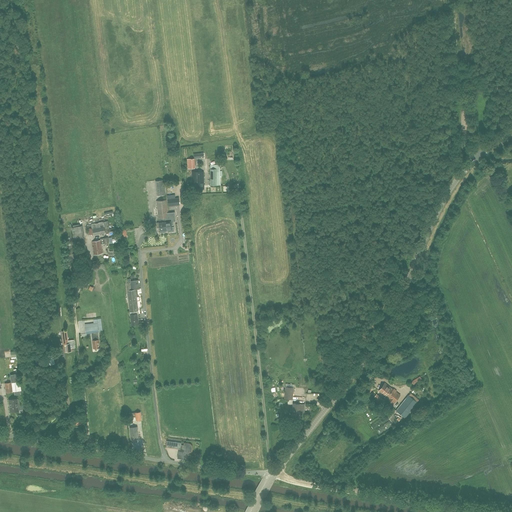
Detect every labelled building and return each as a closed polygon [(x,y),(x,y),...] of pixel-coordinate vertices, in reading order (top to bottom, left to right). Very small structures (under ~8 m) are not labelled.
[(187,159),(187,162),(187,169),(195,169),(194,159),(187,159)] [(211,186),(220,185),(220,165),(210,165),(210,169),(211,186)] [(196,189),(204,189),(203,172),(192,172),(192,182),(195,182),(196,189)] [(166,195),(164,180),(155,181),(157,196),(166,195)] [(167,199),(168,206),(179,205),(180,205),(179,198),(178,198),(176,198),(167,199)] [(159,228),(160,232),(166,232),(166,230),(164,219),(168,218),(168,213),(166,200),(157,201),(159,222),(157,223),(157,228),(159,228)] [(164,219),(166,230),(168,230),(168,232),(174,231),(174,227),(172,227),(171,226),(174,225),(173,222),(176,222),(175,212),(168,213),(168,218),(164,219)] [(105,233),(114,231),(113,228),(109,229),(108,221),(91,224),(92,229),(88,229),(89,236),(92,235),(94,235),(105,233)] [(82,226),(73,228),(75,238),(84,236),(82,226)] [(100,239),(100,241),(92,242),(94,255),(102,253),(101,247),(105,246),(105,244),(109,243),(108,238),(103,239),(100,239)] [(137,289),(139,289),(138,280),(126,282),(127,290),(130,315),(132,325),(138,324),(137,314),(138,314),(137,297),(138,297),(137,289)] [(64,352),(72,351),(71,343),(70,344),(70,341),(68,342),(66,331),(62,332),(64,352)] [(93,349),(100,348),(99,340),(96,340),(95,336),(92,336),(92,340),(93,349)] [(10,374),(11,383),(5,384),(6,393),(14,392),(20,391),(21,391),(20,382),(19,373),(10,374)] [(422,379),(420,376),(414,380),(411,385),(413,386),(416,383),(422,379)] [(376,385),(373,383),(368,390),(371,392),(376,385)] [(385,383),(379,391),(394,403),(400,395),(396,392),(396,391),(394,389),(393,390),(385,383)] [(285,387),(284,399),(288,400),(288,403),(292,404),(292,400),(293,400),(294,387),(293,387),(293,385),(286,384),(286,387),(285,387)] [(383,399),(377,393),(373,398),(380,403),(383,399)] [(405,418),(417,403),(408,396),(396,411),(405,418)] [(10,412),(19,411),(17,399),(9,400),(10,412)] [(303,405),(293,404),(292,417),(300,418),(300,412),(302,413),(303,412),(303,409),(303,405)] [(389,421),(376,430),(379,434),(392,426),(389,421)] [(131,440),(138,439),(137,427),(130,428),(131,440)] [(186,446),(179,445),(178,458),(188,459),(189,450),(186,449),(186,446)]
